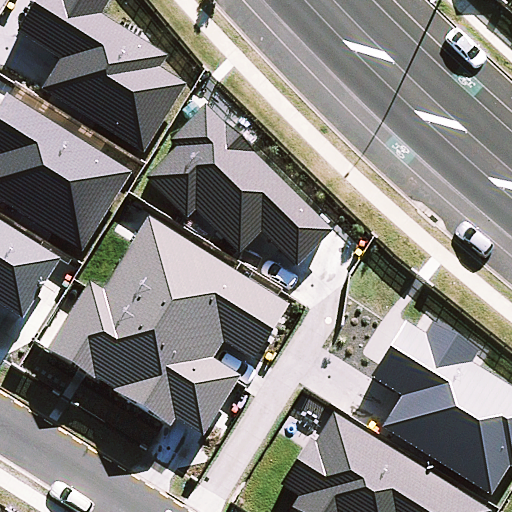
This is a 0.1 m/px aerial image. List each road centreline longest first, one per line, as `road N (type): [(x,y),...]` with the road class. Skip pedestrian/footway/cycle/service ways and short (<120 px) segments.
road 1 (secondary): [(321,0),(511,182)]
road 2 (residential): [(142,511),(0,422)]
